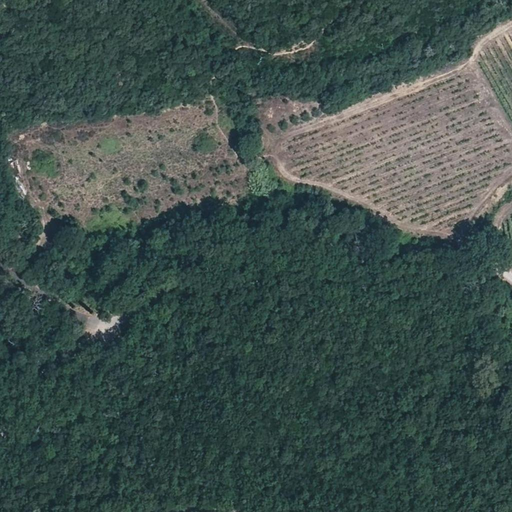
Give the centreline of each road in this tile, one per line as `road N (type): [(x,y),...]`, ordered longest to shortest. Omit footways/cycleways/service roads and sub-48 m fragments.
road 1 (track): [(405,229),(396,238),(291,234),(244,248),(103,319)]
road 2 (track): [(511,277),(474,241),(405,229),(359,196),(284,171),(272,153)]
road 3 (track): [(0,445),(37,382),(86,347),(103,319)]
